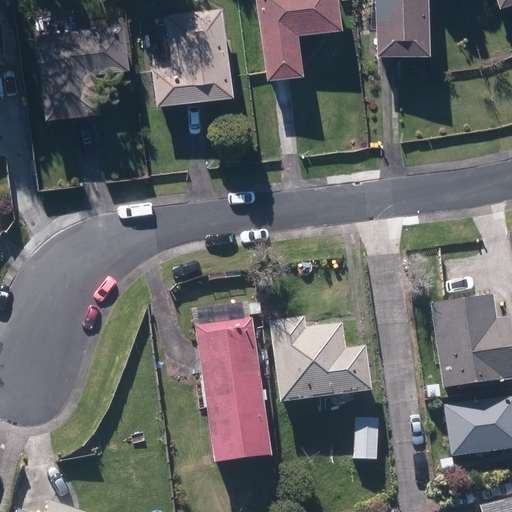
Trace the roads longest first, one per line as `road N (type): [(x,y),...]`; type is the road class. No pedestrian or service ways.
road 1 (residential): [(511,182),(111,238),(71,262),(46,298),(20,382)]
road 2 (unknown): [(387,222),(415,511)]
